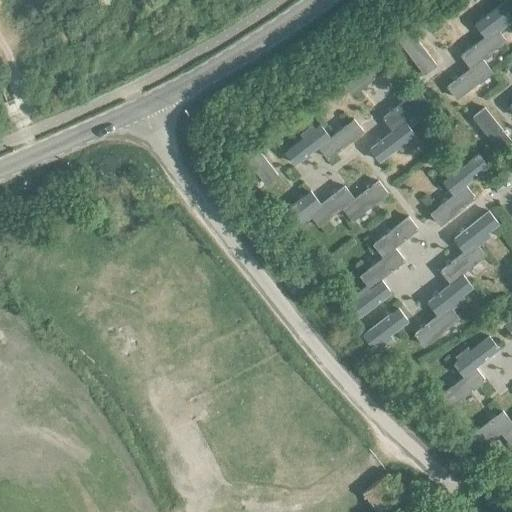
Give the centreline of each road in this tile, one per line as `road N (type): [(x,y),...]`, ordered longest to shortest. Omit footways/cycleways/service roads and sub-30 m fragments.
road 1 (unclassified): [(477,511),(294,322),(145,106)]
road 2 (secondary): [(145,106),(318,0)]
road 3 (secondary): [(0,171),(145,106)]
